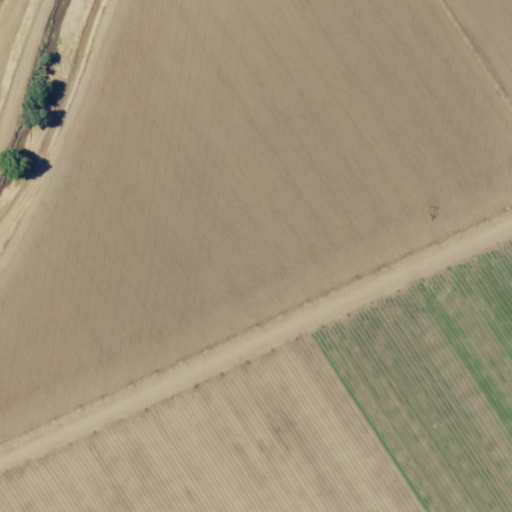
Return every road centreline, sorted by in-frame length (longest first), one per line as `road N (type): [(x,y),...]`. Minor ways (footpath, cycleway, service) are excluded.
road 1 (track): [(0,454),(511,207)]
road 2 (track): [(0,237),(48,186),(105,0)]
